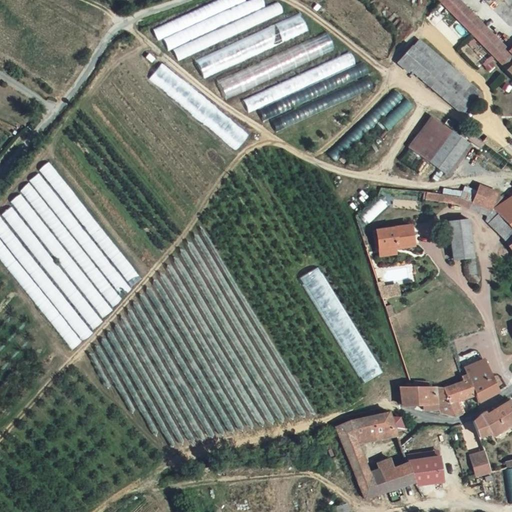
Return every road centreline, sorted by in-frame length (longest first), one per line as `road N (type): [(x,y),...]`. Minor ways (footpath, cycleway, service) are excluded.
road 1 (track): [(511,175),(419,185),(333,168),(272,141),(251,147),(185,233),(0,438)]
road 2 (track): [(103,511),(208,447),(392,409)]
road 3 (unclassified): [(0,173),(116,28),(181,0)]
road 4 (track): [(288,0),(392,76),(308,159)]
road 5 (track): [(371,511),(311,475),(159,491),(140,484)]
road 6 (track): [(127,22),(280,143)]
road 7 (unknown): [(425,237),(472,294),(511,385)]
road 8 (track): [(74,357),(177,464)]
road 9 (residential): [(392,409),(468,416),(511,390)]
